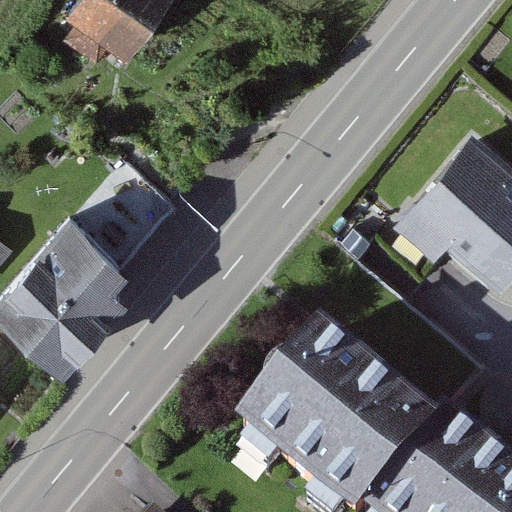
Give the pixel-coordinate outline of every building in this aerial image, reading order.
[(181,0),(84,0),(72,17),(86,27),(77,40),(111,65),(122,50),(137,61),(181,0)] [(511,282),(511,162),(478,134),(400,227),(440,261),(455,243),(508,287),(511,282)] [(137,264),(76,213),(0,303),(0,314),(74,376),(137,301),(119,286),(137,264)] [(0,270),(17,251),(0,236),(0,270)] [(447,428),(335,333),(246,438),(333,511),(511,511),(511,461),(457,415),(447,428)]
